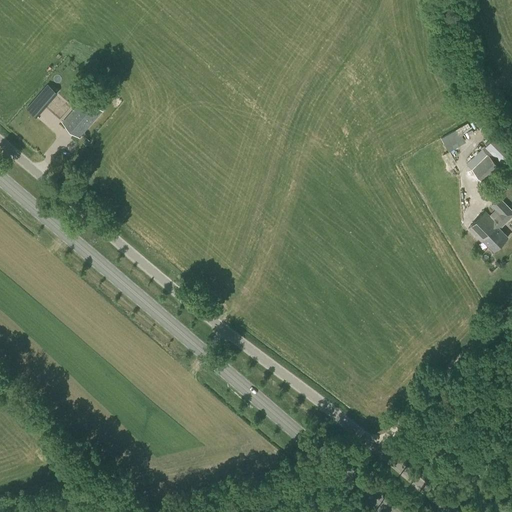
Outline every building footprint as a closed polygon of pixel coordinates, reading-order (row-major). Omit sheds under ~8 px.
[(62,122),(80,138),(103,111),(85,95),(62,122)] [(47,98),(40,106),(48,113),(55,105),(47,98)] [(443,136),(451,150),(472,138),(467,130),(473,127),(470,121),(443,136)] [(504,170),(501,167),(511,156),(511,152),(496,136),(467,164),(487,185),(504,170)] [(444,154),(450,165),(454,163),(448,152),(444,154)] [(443,178),(430,160),(416,171),(429,189),(443,178)] [(511,216),(511,209),(499,197),(469,228),(482,242),(484,241),(494,251),(509,236),(500,228),(511,216)]
